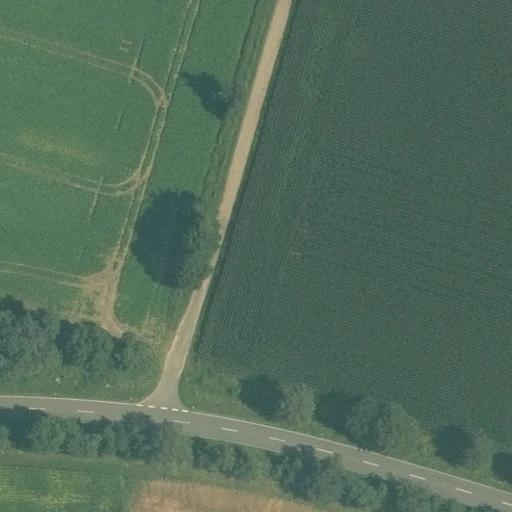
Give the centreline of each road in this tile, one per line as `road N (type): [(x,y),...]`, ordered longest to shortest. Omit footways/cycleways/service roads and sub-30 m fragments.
road 1 (tertiary): [(0,410),(160,422),(265,440),(511,507)]
road 2 (track): [(160,422),(281,0)]
